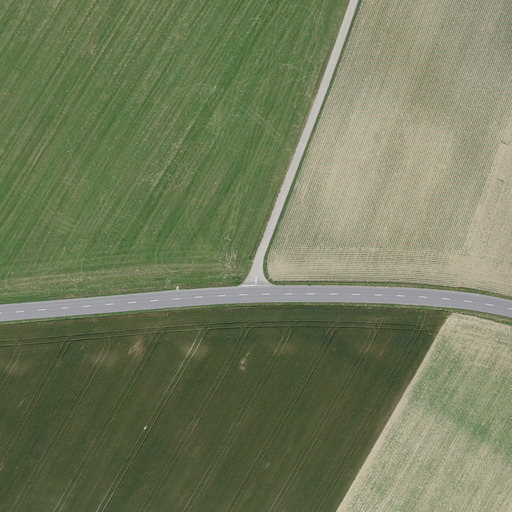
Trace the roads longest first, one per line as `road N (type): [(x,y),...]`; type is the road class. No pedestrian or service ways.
road 1 (tertiary): [(511,305),(454,294),(247,292),(0,310)]
road 2 (track): [(247,292),(351,0)]
